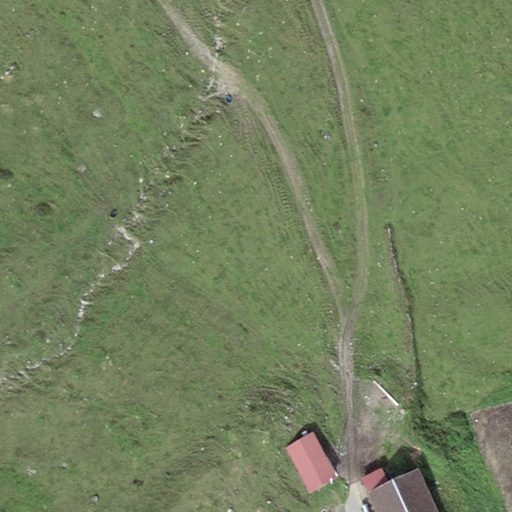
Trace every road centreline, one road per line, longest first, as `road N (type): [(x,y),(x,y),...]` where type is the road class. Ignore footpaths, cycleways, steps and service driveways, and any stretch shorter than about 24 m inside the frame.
road 1 (track): [(367,511),(349,411),(347,321),(362,278),(357,167),(314,0)]
road 2 (track): [(162,0),(202,53),(253,97),(347,321)]
